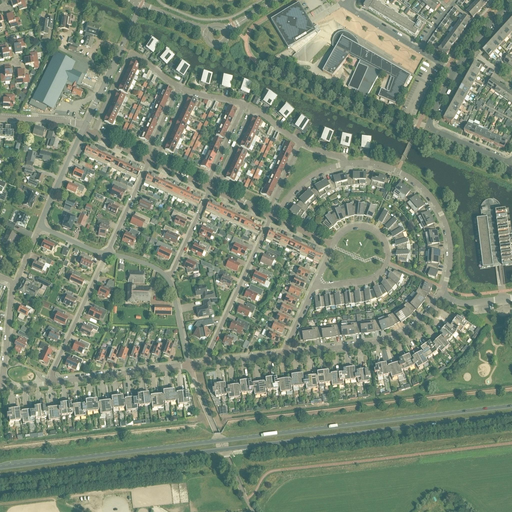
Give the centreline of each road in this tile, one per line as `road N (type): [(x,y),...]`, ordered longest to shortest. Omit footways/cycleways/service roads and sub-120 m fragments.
road 1 (primary): [(0,477),(511,415)]
road 2 (primary): [(511,406),(0,468)]
road 3 (residential): [(441,294),(450,248),(433,200),(390,168),(345,164)]
road 4 (residential): [(286,353),(393,337),(417,324),(441,294)]
road 5 (residential): [(313,287),(372,279),(385,266),(386,243),(367,226),(343,230),(332,244)]
road 6 (residential): [(206,363),(271,216)]
road 7 (residential): [(511,163),(430,127),(454,72)]
road 8 (residential): [(51,383),(107,254)]
road 9 (residential): [(51,383),(189,365)]
road 10 (residential): [(85,125),(141,4)]
